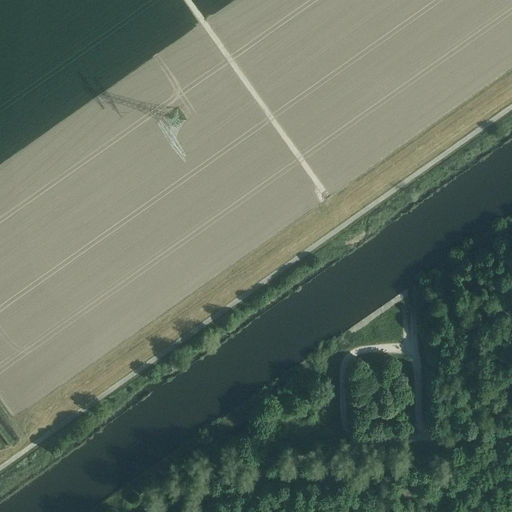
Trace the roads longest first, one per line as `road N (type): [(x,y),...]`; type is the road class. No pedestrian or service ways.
road 1 (track): [(134,511),(232,451),(341,436),(348,354),(412,349)]
road 2 (unclassified): [(341,436),(511,431)]
road 3 (track): [(410,313),(417,434)]
